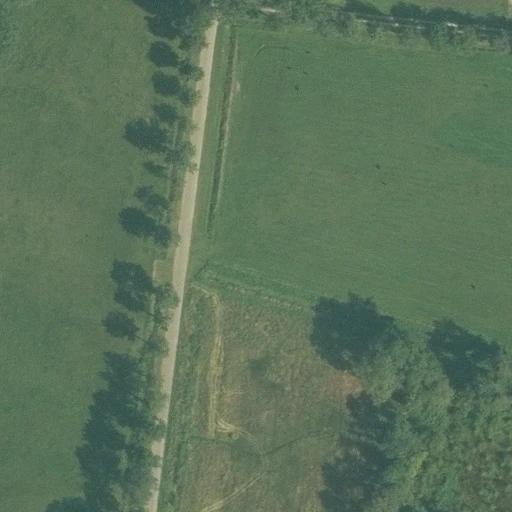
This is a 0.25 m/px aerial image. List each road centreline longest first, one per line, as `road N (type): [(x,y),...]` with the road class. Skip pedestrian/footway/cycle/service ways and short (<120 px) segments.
road 1 (unclassified): [(147,511),(211,0)]
road 2 (unknown): [(282,0),(511,29)]
